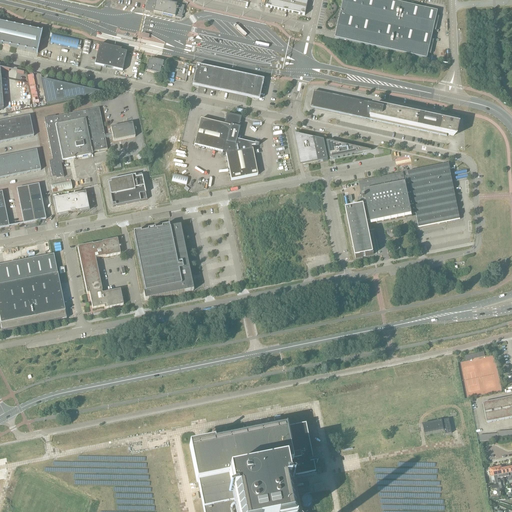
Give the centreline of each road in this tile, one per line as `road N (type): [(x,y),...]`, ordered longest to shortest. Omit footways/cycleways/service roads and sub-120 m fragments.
road 1 (unclassified): [(346,276),(479,249),(472,165),(291,119)]
road 2 (unclassified): [(5,416),(19,437),(331,374)]
road 3 (unclassified): [(291,119),(0,54)]
road 4 (tertiary): [(5,416),(73,390),(255,353)]
road 5 (unclassified): [(299,62),(278,66),(210,53),(134,24)]
road 6 (unclassified): [(190,204),(324,175)]
road 7 (tertiary): [(255,353),(386,328)]
road 8 (unclassified): [(173,50),(298,74)]
road 9 (residential): [(393,361),(511,334)]
road 10 (unclassified): [(288,52),(265,27),(211,15),(183,27)]
